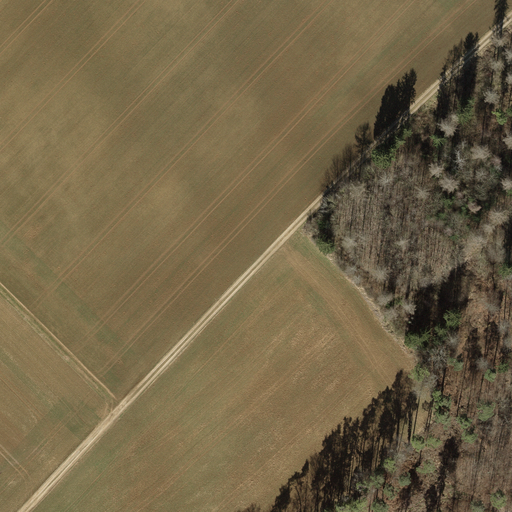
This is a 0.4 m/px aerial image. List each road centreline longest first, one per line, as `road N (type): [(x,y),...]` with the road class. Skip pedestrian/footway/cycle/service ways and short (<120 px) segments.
road 1 (track): [(22,511),(511,21)]
road 2 (track): [(0,284),(124,407)]
